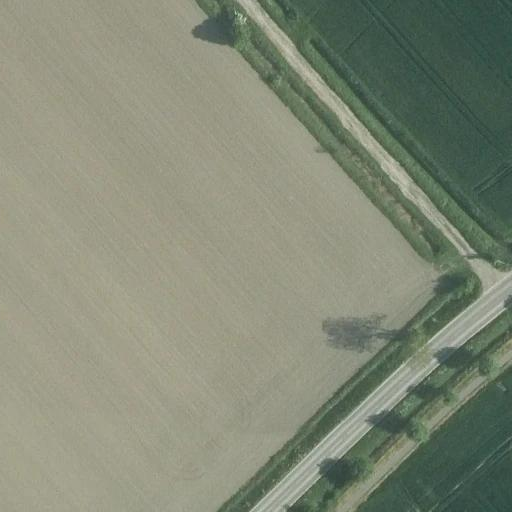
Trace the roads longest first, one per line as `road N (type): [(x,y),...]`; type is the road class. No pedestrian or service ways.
road 1 (track): [(245,0),(511,288)]
road 2 (secondary): [(511,289),(268,511)]
